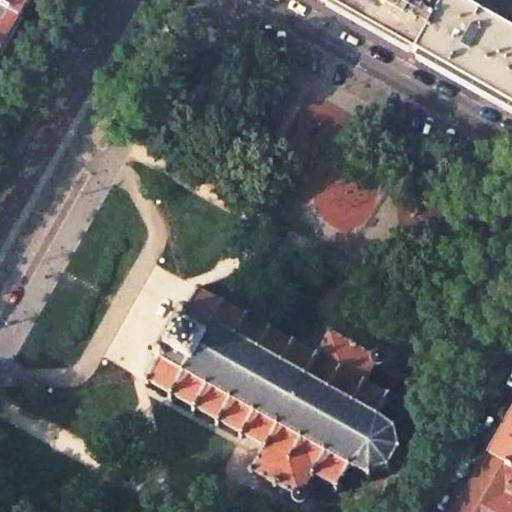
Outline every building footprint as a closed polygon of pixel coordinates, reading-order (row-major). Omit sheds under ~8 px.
[(0,0),(0,7),(20,18),(30,0),(0,0)] [(446,0),(324,0),(323,2),(368,27),(416,54),(446,0)] [(511,33),(453,0),(446,0),(416,54),(493,98),(511,108),(511,33)] [(0,7),(0,53),(20,18),(0,7)] [(198,288),(196,287),(185,308),(178,309),(177,308),(165,331),(152,353),(153,353),(155,360),(143,380),(145,381),(144,383),(148,385),(149,383),(168,394),(166,397),(171,400),(173,396),(192,407),(190,410),(194,413),(196,409),(216,420),(214,424),(218,426),(220,422),(230,428),(239,433),(237,437),(242,439),(244,435),(263,446),(252,467),(250,466),(247,471),(249,472),(248,473),(252,475),(253,473),(273,484),(271,486),(276,489),(277,487),(297,498),(295,500),(299,502),(300,500),(302,501),(304,497),(302,496),(314,476),(334,487),(332,491),(336,493),(338,490),(340,491),(343,487),(341,486),(350,469),(366,475),(366,480),(370,480),(370,473),(384,469),(389,473),(392,470),(389,467),(397,453),(402,453),(403,448),(397,447),(394,433),(399,429),(396,425),(389,429),(379,418),(389,401),(391,402),(393,398),(391,396),(393,393),(388,391),(387,394),(367,383),(366,383),(378,363),(380,364),(382,360),(380,359),(381,357),(378,356),(377,357),(356,346),(358,344),(354,341),(353,343),(333,332),(334,330),(330,328),(329,330),(327,329),(325,333),(327,334),(315,354),(304,348),(296,343),(298,339),(294,337),(292,341),(272,330),(274,326),(270,324),(268,328),(249,317),(251,313),(246,311),(244,314),(225,304),(227,300),(223,298),(221,301),(202,290),(203,288),(199,286),(198,288)] [(511,415),(489,456),(511,468),(511,415)] [(511,511),(511,468),(489,456),(457,511),(511,511)]
